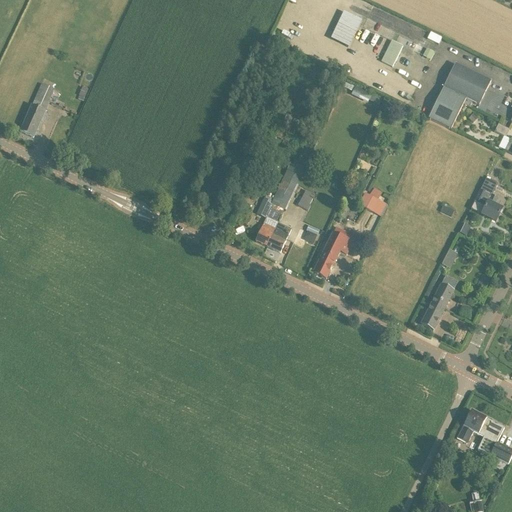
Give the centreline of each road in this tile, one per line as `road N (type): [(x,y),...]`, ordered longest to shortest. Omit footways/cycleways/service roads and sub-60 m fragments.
road 1 (tertiary): [(461,367),(0,142)]
road 2 (unclassified): [(405,511),(472,373)]
